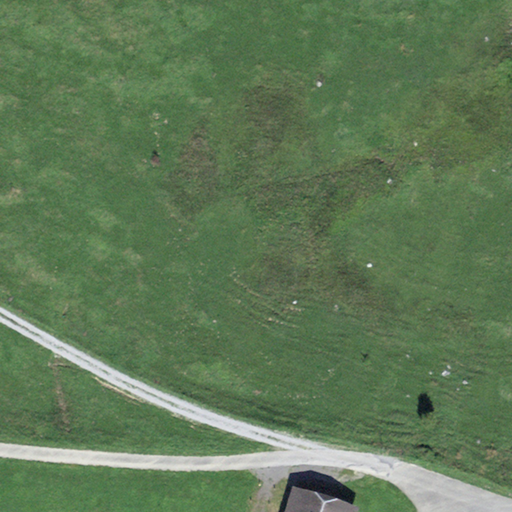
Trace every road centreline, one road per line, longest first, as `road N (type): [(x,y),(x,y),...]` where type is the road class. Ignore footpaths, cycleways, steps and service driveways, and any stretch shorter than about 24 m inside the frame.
road 1 (track): [(496,511),(381,467),(200,467),(0,453)]
road 2 (track): [(321,462),(131,390),(0,315)]
